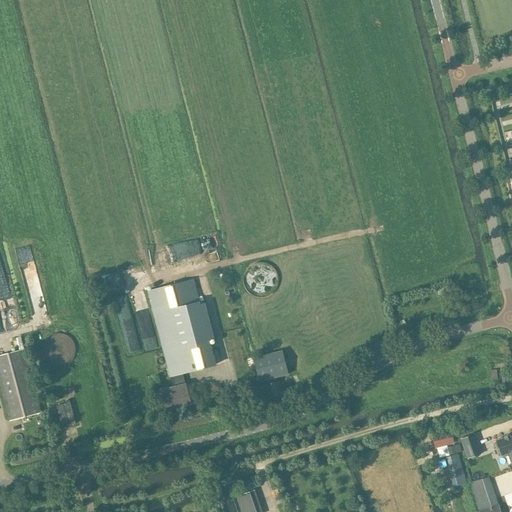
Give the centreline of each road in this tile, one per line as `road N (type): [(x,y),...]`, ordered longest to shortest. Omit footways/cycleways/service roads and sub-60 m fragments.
road 1 (tertiary): [(0,485),(279,420),(395,354),(511,317)]
road 2 (track): [(89,510),(511,397)]
road 3 (tertiary): [(511,309),(453,74)]
